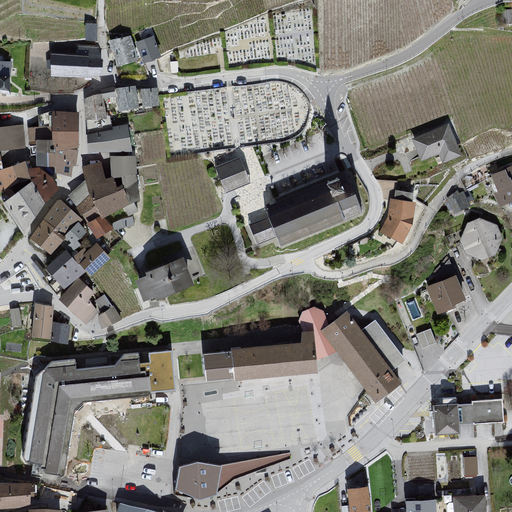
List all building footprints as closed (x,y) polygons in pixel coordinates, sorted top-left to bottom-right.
[(86,20),(86,36),(97,36),(97,21),(86,20)] [(130,35),(108,39),(116,65),(139,58),(130,35)] [(153,36),(136,42),(143,61),(159,55),(153,36)] [(76,56),(49,54),(46,76),(98,76),(98,65),(95,47),(77,45),(76,56)] [(10,64),(0,63),(0,93),(6,94),(10,64)] [(115,96),(118,110),(138,106),(136,99),(138,98),(135,85),(116,88),(117,96),(115,96)] [(113,86),(100,88),(102,94),(102,97),(115,94),(113,86)] [(156,87),(140,88),(142,105),(158,104),(156,87)] [(102,94),(84,97),(87,119),(105,117),(102,94)] [(74,113),(49,112),(48,140),(52,149),(75,149),(74,113)] [(448,123),(413,137),(422,160),(439,153),(443,162),(461,154),(448,123)] [(0,152),(24,149),(22,126),(0,128),(0,152)] [(124,126),(85,134),(85,153),(129,154),(124,126)] [(52,149),(48,140),(32,140),(33,164),(52,167),(52,149)] [(75,149),(52,149),(52,167),(52,173),(69,176),(69,166),(74,167),(75,149)] [(240,156),(215,166),(226,192),(250,182),(240,156)] [(133,158),(107,158),(108,178),(112,192),(121,190),(125,203),(135,200),(133,158)] [(21,163),(0,169),(0,197),(2,202),(27,183),(40,203),(56,189),(37,168),(22,170),(21,163)] [(98,163),(80,166),(85,198),(96,218),(125,203),(121,190),(112,192),(108,178),(101,180),(98,163)] [(511,164),(488,174),(500,203),(511,198),(511,164)] [(273,251),(360,215),(343,173),(315,185),(320,197),(243,228),(251,248),(268,241),(273,251)] [(27,183),(2,202),(0,203),(0,208),(17,233),(40,203),(27,183)] [(415,202),(392,198),(387,216),(379,231),(401,243),(409,229),(411,220),(415,202)] [(80,220),(58,202),(41,221),(26,241),(47,256),(80,220)] [(114,227),(134,221),(132,214),(112,220),(114,227)] [(97,218),(83,224),(93,240),(109,229),(97,218)] [(467,223),(460,240),(465,253),(482,259),(494,254),(501,238),(498,225),(479,218),(467,223)] [(106,259),(93,244),(80,256),(93,271),(106,259)] [(63,251),(40,268),(60,291),(81,273),(63,251)] [(182,255),(144,270),(146,274),(135,278),(143,299),(154,294),(156,297),(193,283),(182,255)] [(454,274),(426,286),(438,313),(455,306),(454,303),(464,298),(454,274)] [(91,293),(76,281),(56,300),(86,324),(94,311),(85,302),(91,293)] [(50,308),(32,305),(28,337),(47,340),(50,308)] [(110,308),(94,317),(99,328),(118,320),(110,308)] [(296,323),(300,330),(310,331),(312,361),(333,352),(318,331),(326,325),(323,312),(312,309),(299,313),(296,323)] [(343,313),(326,325),(318,331),(333,352),(371,402),(397,383),(389,373),(403,362),(372,322),(359,333),(343,313)] [(70,327),(50,322),(49,341),(66,346),(70,327)] [(430,329),(417,334),(422,348),(435,343),(430,329)] [(295,341),(198,353),(200,378),(230,376),(230,379),(312,371),(312,361),(310,331),(300,330),(297,330),(295,341)] [(145,390),(143,371),(150,369),(149,361),(136,363),(135,352),(120,354),(110,364),(72,368),(73,357),(47,361),(32,375),(17,462),(36,464),(37,472),(54,475),(58,472),(69,409),(75,405),(80,401),(142,395),(145,390)] [(472,403),(457,404),(458,423),(473,421),(473,423),(503,421),(501,398),(471,400),(472,403)] [(457,403),(432,404),(433,433),(458,432),(458,423),(457,404),(457,403)] [(190,458),(172,464),(166,496),(191,502),(214,496),(233,479),(291,458),(291,452),(218,464),(190,458)] [(478,474),(477,453),(464,454),(464,474),(478,474)] [(0,509),(28,505),(27,483),(0,482),(0,509)] [(366,511),(363,486),(343,488),(346,511),(366,511)] [(78,495),(39,487),(37,499),(74,505),(78,495)] [(486,511),(485,494),(453,496),(453,511),(486,511)] [(436,511),(436,498),(404,500),(404,511),(436,511)] [(153,511),(117,503),(114,511),(153,511)]
